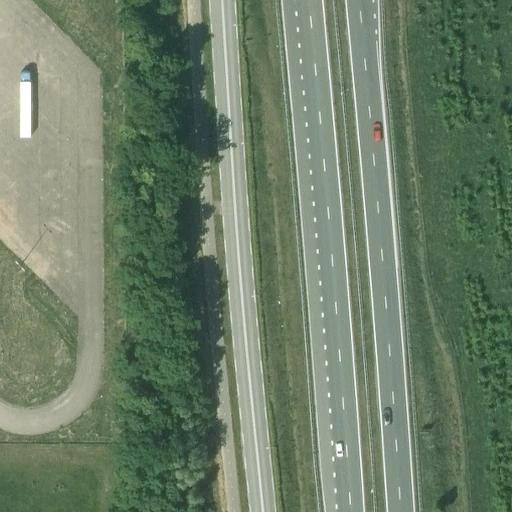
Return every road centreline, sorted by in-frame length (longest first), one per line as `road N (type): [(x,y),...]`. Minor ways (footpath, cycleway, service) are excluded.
road 1 (unknown): [(5,0),(45,37),(80,89),(94,324),(89,385),(77,409),(58,422),(0,422)]
road 2 (trunk): [(401,511),(358,0)]
road 3 (trunk): [(308,0),(350,511)]
road 4 (unclassified): [(262,511),(222,0)]
